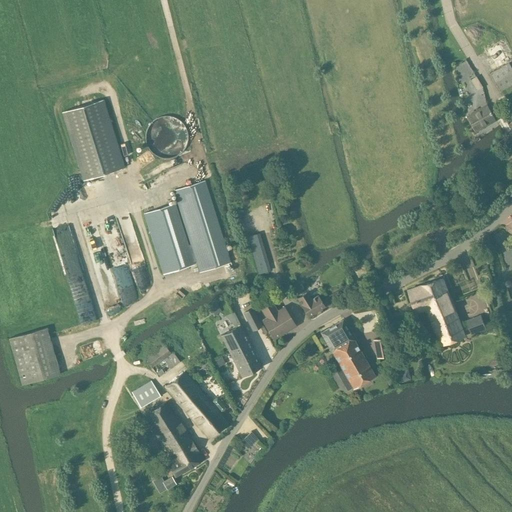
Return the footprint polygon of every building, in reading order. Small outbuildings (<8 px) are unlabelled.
[(487,50),(497,68),(508,62),(498,44),(487,50)] [(501,91),(511,85),(511,68),(509,63),(491,73),(501,91)] [(480,81),(477,76),(471,79),(474,85),(480,81)] [(61,111),(82,180),(123,167),(102,99),(61,111)] [(487,105),(467,116),(476,132),(496,121),(487,105)] [(148,145),(152,150),(157,154),(164,156),(171,156),(177,154),(182,149),(186,144),(187,137),(187,131),(184,124),(180,119),(174,116),(167,115),(160,116),(153,119),(149,125),(146,131),(146,139),(148,145)] [(503,154),(506,159),(511,155),(511,153),(510,150),(503,154)] [(190,245),(189,245),(191,254),(193,254),(199,273),(231,262),(205,180),(173,190),(190,245)] [(191,254),(189,245),(175,203),(143,213),(163,275),(195,264),(191,254)] [(416,313),(417,313),(426,310),(430,322),(439,347),(466,336),(448,291),(443,278),(408,291),(416,313)] [(308,317),(324,307),(318,295),(311,299),(307,292),(297,298),(308,317)] [(296,326),(284,306),(277,310),(270,299),(259,306),(266,317),(262,320),(274,339),(296,326)] [(244,312),(253,331),(262,327),(252,308),(244,312)] [(495,324),(493,317),(484,321),(482,315),(467,321),(472,334),(487,328),(486,327),(495,324)] [(320,333),(338,363),(353,388),(374,375),(342,320),(320,333)] [(221,335),(231,357),(251,347),(241,325),(221,335)] [(8,338),(21,385),(60,374),(47,327),(8,338)] [(389,356),(385,337),(372,339),(376,359),(389,356)] [(173,353),(171,354),(164,345),(144,359),(151,369),(152,368),(158,377),(179,361),(173,353)] [(251,347),(231,357),(241,376),(261,367),(251,347)] [(213,402),(211,404),(184,371),(164,386),(208,439),(227,423),(218,413),(220,411),(221,412),(222,411),(223,411),(224,410),(225,409),(225,408),(217,398),(216,398),(213,401),(212,402),(213,402)] [(140,407),(160,396),(151,381),(131,392),(140,407)] [(143,414),(155,436),(167,456),(174,452),(175,454),(165,460),(175,476),(189,468),(204,459),(186,430),(185,431),(167,401),(143,414)] [(251,432),(241,441),(247,448),(257,438),(251,432)] [(140,445),(136,449),(139,453),(144,449),(140,445)] [(163,481),(160,476),(152,481),(160,493),(175,484),(171,477),(163,481)]
